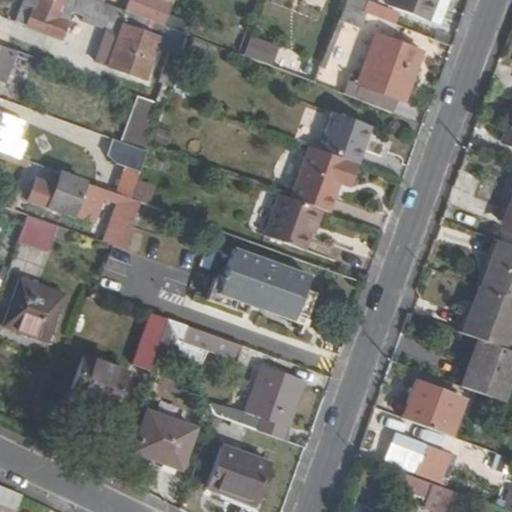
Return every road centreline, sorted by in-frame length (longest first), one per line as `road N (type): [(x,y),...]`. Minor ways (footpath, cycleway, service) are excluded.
road 1 (residential): [(494,0),(308,511)]
road 2 (tertiary): [(124,511),(0,453)]
